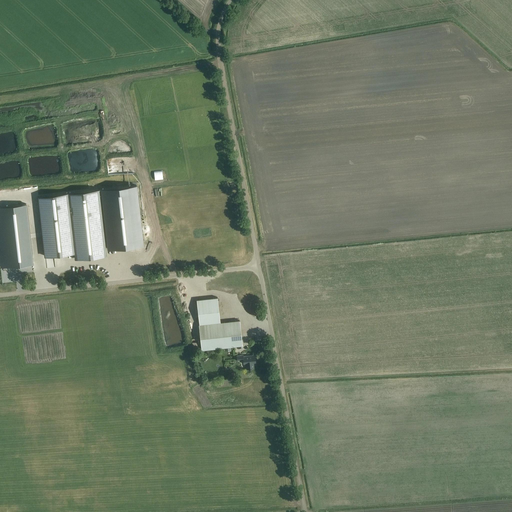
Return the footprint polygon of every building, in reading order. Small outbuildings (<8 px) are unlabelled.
[(119,187),(102,189),(102,194),(108,249),(126,247),(143,245),(137,186),(119,187)] [(99,190),(39,196),(45,256),(75,253),(76,258),(106,255),(99,194),(99,190)] [(26,203),(0,206),(0,239),(1,248),(0,248),(0,258),(1,267),(33,263),(26,203)] [(220,322),(217,297),(197,299),(202,349),(242,345),(239,320),(220,322)] [(256,362),(255,355),(243,356),(243,355),(237,356),(237,360),(243,360),(244,364),(246,363),(246,368),(254,368),(253,363),(256,362)]
